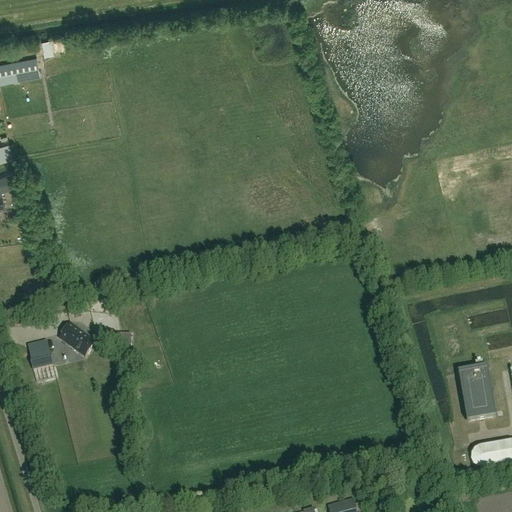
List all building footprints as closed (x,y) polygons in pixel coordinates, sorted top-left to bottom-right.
[(43,42),(45,57),(54,56),(52,41),(43,42)] [(57,54),(66,54),(66,42),(57,42),(57,54)] [(0,85),(40,77),(36,59),(0,65),(0,85)] [(0,163),(14,160),(9,144),(0,147),(0,163)] [(0,192),(15,188),(12,175),(0,178),(0,192)] [(85,358),(96,343),(70,324),(59,339),(85,358)] [(121,343),(121,349),(131,349),(131,336),(110,336),(110,343),(115,343),(121,343)] [(49,354),(31,358),(30,359),(33,371),(53,366),(50,353),(49,354)] [(468,423),(494,418),(485,370),(459,375),(468,423)] [(511,444),(508,446),(506,445),(486,449),(485,450),(481,450),(476,451),(473,454),(471,458),(472,463),(473,466),(476,469),(480,471),(485,470),(488,468),(489,469),(510,466),(511,464),(511,444)] [(353,501),(328,508),(328,511),(356,511),(355,507),(353,501)]
